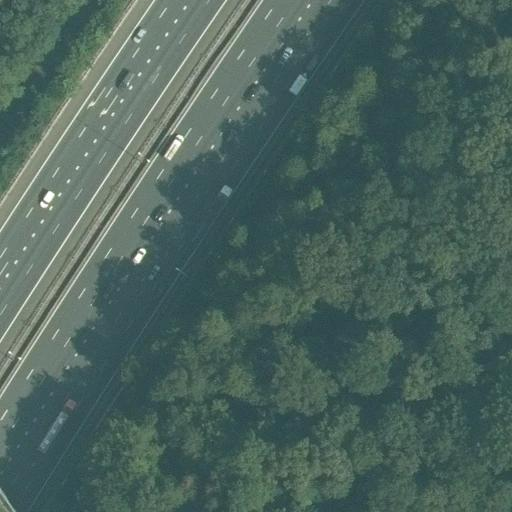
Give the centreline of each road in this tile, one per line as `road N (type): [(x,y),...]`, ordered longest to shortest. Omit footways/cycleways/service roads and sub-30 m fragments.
road 1 (motorway): [(0,434),(286,0)]
road 2 (motorway): [(209,0),(0,314)]
road 3 (track): [(466,511),(511,380)]
